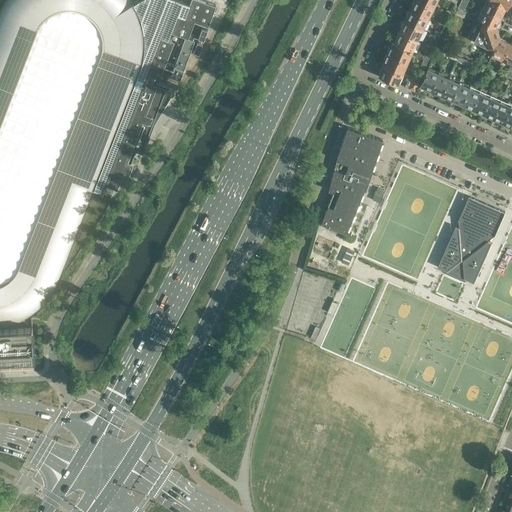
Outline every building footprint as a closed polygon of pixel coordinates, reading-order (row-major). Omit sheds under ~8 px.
[(58,281),(93,188),(101,191),(105,181),(104,181),(160,35),(164,36),(167,29),(173,12),(185,16),(189,3),(182,0),(136,0),(133,2),(131,0),(5,0),(2,5),(0,10),(0,327),(3,327),(13,324),(23,320),(32,314),(40,307),(47,299),(53,291),(58,281)] [(173,12),(167,29),(178,34),(164,73),(180,79),(194,39),(188,37),(194,20),(208,25),(216,4),(203,0),(190,0),(189,3),(185,16),(173,12)] [(413,5),(411,9),(429,18),(434,7),(418,0),(413,0),(412,4),(413,5)] [(468,0),(461,0),(457,7),(464,10),(468,0)] [(493,0),(486,0),(483,7),(500,15),(504,6),(506,7),(506,6),(493,0)] [(479,18),(483,20),(484,20),(495,25),(500,15),(483,7),(478,17),(479,18)] [(466,12),(458,8),(455,14),(463,18),(466,12)] [(408,16),(405,20),(423,29),(429,18),(411,9),(410,10),(409,11),(407,14),(408,16)] [(402,27),(400,31),(418,39),(423,29),(405,20),(405,21),(403,21),(401,25),(402,27)] [(495,25),(484,20),(483,20),(474,40),(493,50),(491,54),(492,54),(494,50),(500,38),(499,38),(495,26),(495,25)] [(397,37),(395,41),(413,49),(418,39),(400,31),(399,32),(398,32),(396,36),(397,37)] [(104,181),(105,181),(116,186),(122,170),(127,172),(136,149),(142,151),(161,102),(164,103),(166,100),(168,95),(164,94),(168,84),(157,80),(172,39),(164,36),(160,35),(104,181)] [(494,50),(492,54),(502,59),(510,43),(500,38),(494,50)] [(389,51),(388,52),(408,61),(413,49),(395,41),(394,42),(393,41),(391,46),(389,46),(388,50),(389,51)] [(511,44),(510,43),(502,59),(511,64),(511,62),(511,44)] [(383,63),(385,64),(403,72),(408,61),(388,52),(387,54),(386,54),(384,57),(385,58),(383,63)] [(429,58),(424,56),(419,66),(424,68),(429,58)] [(469,60),(458,56),(457,59),(467,64),(469,60)] [(490,58),(486,56),(482,64),(486,66),(490,58)] [(421,83),(421,85),(425,87),(425,88),(429,90),(430,89),(431,89),(438,72),(432,69),(436,61),(432,59),(428,67),(421,83)] [(380,74),(380,75),(398,83),(399,81),(403,72),(385,64),(383,69),(381,69),(380,72),(380,74)] [(438,72),(431,89),(436,91),(436,93),(439,95),(441,94),(448,77),(450,73),(440,69),(439,72),(438,72)] [(448,77),(441,94),(446,96),(446,98),(449,99),(451,98),(451,99),(459,81),(454,79),(455,76),(450,73),(448,77)] [(413,79),(409,88),(415,90),(419,81),(413,79)] [(459,81),(451,99),(456,101),(457,103),(460,104),(461,103),(462,103),(469,86),(459,81)] [(469,86),(462,103),(466,105),(467,107),(469,108),(471,107),(472,107),(479,91),(473,88),(475,84),(471,82),(469,86)] [(479,91),(472,107),(477,110),(477,112),(480,113),(482,112),(490,95),(479,91)] [(490,95),(482,112),(487,115),(488,117),(490,118),(492,117),(493,117),(500,100),(490,95)] [(500,100),(493,117),(494,118),(494,120),(497,121),(499,120),(503,122),(511,105),(500,100)] [(511,125),(511,102),(511,105),(503,122),(504,122),(505,124),(508,126),(510,125),(511,125)] [(333,192),(321,223),(346,233),(359,202),(364,189),(365,190),(383,139),(347,127),(336,159),(336,160),(328,190),(333,192)] [(377,187),(375,193),(374,194),(381,197),(384,190),(377,187)] [(455,225),(437,266),(447,270),(445,272),(444,271),(444,272),(455,276),(487,203),(468,195),(458,219),(459,227),(455,225)] [(487,203),(455,276),(465,281),(465,280),(464,280),(464,278),(474,282),(492,241),(488,240),(494,235),(505,211),(487,203)] [(336,303),(331,301),(326,312),(331,314),(336,303)] [(0,358),(34,356),(32,332),(32,326),(31,326),(6,328),(0,327),(0,358)]
